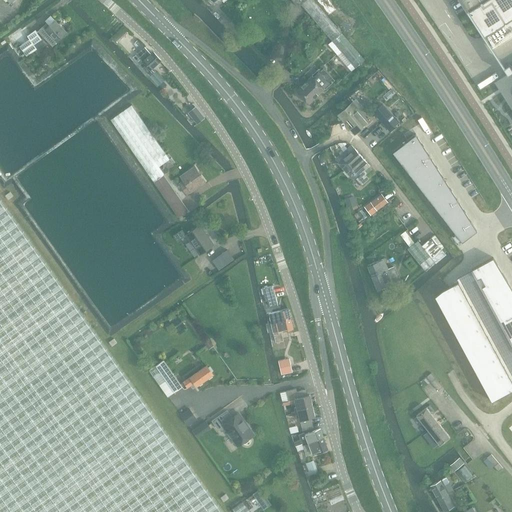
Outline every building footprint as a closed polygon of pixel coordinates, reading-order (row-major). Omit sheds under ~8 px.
[(291,0),(298,7),(300,6),(301,5),(332,41),(328,44),(350,72),(357,66),(364,60),(314,0),(291,0)] [(511,0),(461,0),(493,49),(511,36),(511,0)] [(47,24),(39,31),(53,47),(58,42),(57,42),(67,33),(56,21),(55,21),(50,16),(47,18),(44,21),(47,24)] [(117,34),(113,37),(114,38),(117,42),(122,37),(128,32),(124,28),(117,34)] [(29,39),(19,46),(26,56),(37,49),(34,44),(41,39),(35,30),(27,36),(29,39)] [(136,55),(133,58),(149,76),(153,72),(151,70),(160,61),(153,53),(151,54),(145,47),(136,55)] [(378,69),(395,89),(405,81),(388,61),(378,69)] [(504,66),(503,67),(507,74),(511,70),(511,68),(508,63),(504,66)] [(297,89),(295,91),(307,104),(331,83),(333,80),(323,69),(320,71),(318,70),(305,82),(297,89)] [(391,89),(382,97),(386,101),(395,93),(393,91),(391,89)] [(349,104),(338,113),(351,128),(349,130),(354,136),(356,134),(368,124),(357,112),(360,109),(363,107),(355,99),(353,101),(349,104)] [(382,104),(372,112),(388,131),(398,123),(382,104)] [(131,105),(109,120),(156,184),(179,217),(189,210),(182,199),(172,184),(159,167),(169,160),(131,105)] [(195,106),(187,113),(197,124),(199,122),(201,121),(205,118),(204,117),(195,106)] [(415,134),(392,152),(400,163),(422,145),(415,134)] [(341,153),(334,159),(338,163),(344,170),(360,156),(351,145),(347,149),(344,145),(342,143),(339,143),(337,144),(341,148),(340,148),(343,152),(341,153)] [(422,145),(400,163),(408,173),(429,156),(422,145)] [(360,156),(344,170),(350,177),(353,180),(355,179),(355,178),(362,185),(369,178),(366,175),(367,174),(364,171),(369,167),(360,156)] [(429,156),(408,173),(416,183),(436,167),(429,156)] [(182,181),(179,183),(179,184),(186,194),(200,184),(204,182),(194,166),(179,176),(182,181)] [(436,167),(416,183),(424,194),(443,178),(436,167)] [(443,178),(424,194),(432,204),(450,189),(443,178)] [(450,189),(432,204),(440,214),(457,200),(450,189)] [(381,194),(370,202),(377,211),(388,202),(381,194)] [(355,199),(344,202),(347,211),(358,207),(355,199)] [(0,511),(221,511),(222,511),(109,353),(0,200),(0,511)] [(457,200),(440,214),(448,224),(464,211),(457,200)] [(358,212),(363,219),(366,217),(361,210),(358,212)] [(464,211),(448,224),(462,242),(476,231),(464,211)] [(361,223),(353,229),(354,231),(362,225),(361,223)] [(199,225),(186,235),(199,254),(213,244),(199,225)] [(182,230),(173,236),(177,242),(186,236),(186,235),(182,230)] [(422,245),(421,246),(434,262),(435,263),(446,254),(445,253),(442,249),(444,247),(435,236),(435,235),(432,237),(422,245)] [(409,247),(407,249),(424,270),(434,262),(421,246),(417,241),(415,243),(414,243),(409,247)] [(227,249),(211,260),(218,269),(233,258),(227,249)] [(511,289),(493,257),(472,269),(477,278),(480,276),(485,284),(481,286),(511,343),(511,289)] [(384,258),(368,265),(372,276),(377,289),(394,283),(399,280),(396,273),(394,267),(388,269),(387,267),(384,258)] [(442,290),(435,296),(491,401),(511,389),(511,381),(458,281),(442,290)] [(272,286),(262,289),(265,300),(267,300),(268,305),(269,308),(277,306),(277,303),(272,286)] [(269,313),(266,314),(268,324),(271,323),(275,322),(290,319),(288,309),(287,309),(278,311),(269,313)] [(275,322),(271,323),(272,329),(273,333),(275,342),(283,340),(281,331),(283,331),(292,328),(290,319),(275,322)] [(204,343),(208,349),(213,346),(209,339),(204,343)] [(289,358),(278,361),(281,375),(292,372),(289,358)] [(163,360),(148,370),(153,378),(160,373),(174,392),(182,387),(163,360)] [(207,365),(184,381),(187,387),(190,385),(193,388),(197,385),(197,386),(214,374),(207,365)] [(431,373),(426,377),(431,383),(437,390),(442,386),(431,373)] [(281,393),(280,393),(283,406),(284,405),(295,403),(296,408),(294,408),(295,411),(313,406),(310,395),(305,396),(304,392),(303,393),(297,394),(296,389),(288,391),(281,393)] [(313,406),(295,411),(295,413),(298,413),(300,420),(302,420),(305,430),(313,428),(313,427),(311,417),(316,416),(313,406)] [(426,407),(416,416),(428,430),(438,422),(426,407)] [(188,408),(179,414),(187,426),(196,419),(188,408)] [(227,410),(212,421),(217,429),(218,428),(226,430),(237,446),(242,442),(245,443),(248,440),(249,437),(253,434),(248,426),(246,427),(237,414),(232,418),(227,410)] [(205,420),(192,430),(197,437),(210,428),(205,420)] [(438,422),(428,430),(440,445),(450,437),(438,422)] [(294,441),(293,442),(295,446),(296,449),(324,438),(320,429),(314,431),(305,435),(304,433),(299,435),(300,438),(300,439),(294,441)] [(324,438),(296,449),(297,452),(298,451),(300,450),(304,449),(306,455),(312,453),(313,454),(319,451),(327,448),(324,438)] [(282,454),(281,451),(280,449),(279,446),(278,444),(275,443),(273,442),(269,441),(267,441),(264,442),(262,442),(260,444),(258,446),(257,449),(256,451),(256,453),(256,456),(256,458),(257,460),(259,463),(261,464),(263,466),(265,466),(268,467),(270,467),(273,466),(275,465),(277,464),(279,462),(280,459),(281,457),(282,454)] [(491,454),(487,458),(498,472),(502,468),(491,454)] [(459,457),(449,465),(450,465),(454,471),(464,463),(459,457)] [(313,460),(306,462),(311,476),(319,473),(313,460)] [(466,464),(456,473),(464,483),(474,474),(466,464)] [(446,478),(431,486),(437,498),(453,490),(446,478)] [(258,490),(252,494),(263,510),(271,505),(263,494),(262,495),(258,490)] [(453,490),(437,498),(444,511),(454,506),(450,498),(455,496),(453,490)] [(236,507),(232,510),(234,511),(249,511),(242,502),(236,507)]
